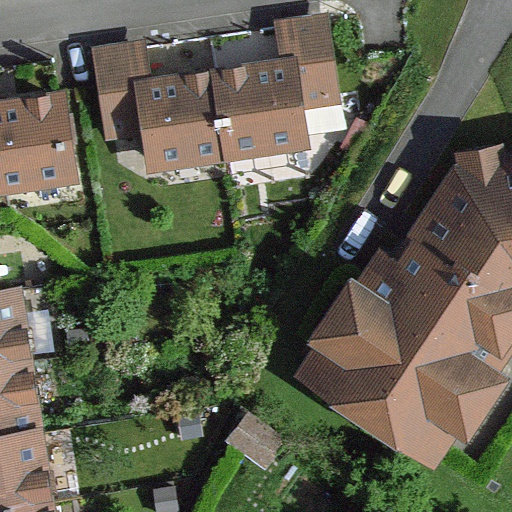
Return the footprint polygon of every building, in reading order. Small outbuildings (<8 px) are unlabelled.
[(259,65),(221,71),(233,146),(308,134),(302,99),(339,93),(327,18),(289,24),(294,59),(259,65)] [(159,157),(233,146),(221,71),(185,76),(151,82),(145,46),(107,52),(118,127),(154,122),(159,157)] [(0,171),(1,180),(74,170),(62,95),(28,100),(0,104),(0,171)] [(391,251),(318,358),(437,439),(511,327),(511,159),(465,168),(434,215),(404,260),(391,251)] [(19,289),(0,291),(0,362),(31,358),(19,289)] [(0,434),(42,428),(31,358),(0,362),(0,434)] [(230,436),(264,460),(279,438),(246,414),(230,436)] [(42,428),(0,434),(0,504),(54,496),(42,428)] [(56,511),(54,496),(0,504),(0,511),(56,511)]
